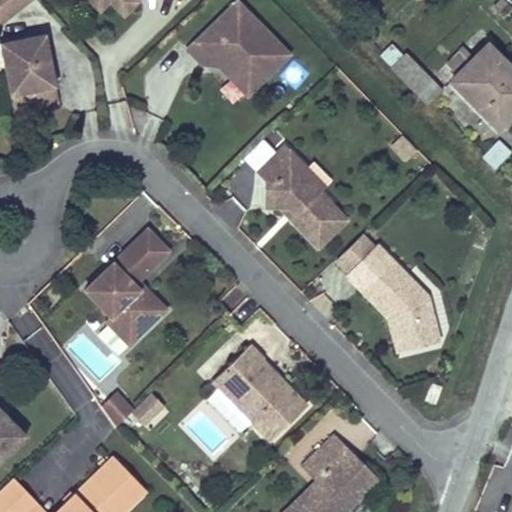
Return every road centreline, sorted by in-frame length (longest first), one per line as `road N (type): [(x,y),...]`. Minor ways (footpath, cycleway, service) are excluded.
road 1 (residential): [(461,468),(418,442),(146,165),(94,156),(30,198)]
road 2 (residential): [(461,468),(511,320)]
